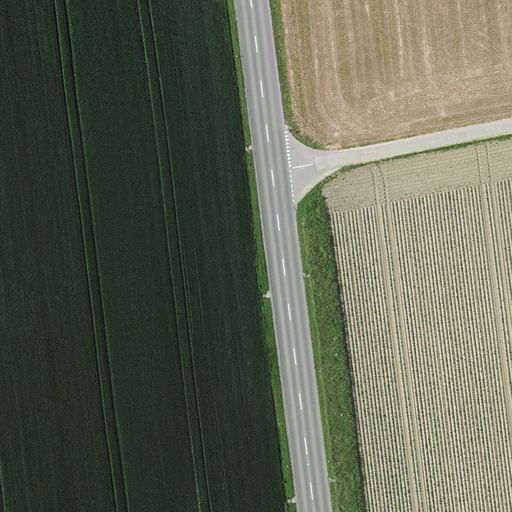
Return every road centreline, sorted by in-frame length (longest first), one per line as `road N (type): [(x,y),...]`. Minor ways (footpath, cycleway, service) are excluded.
road 1 (tertiary): [(314,511),(252,0)]
road 2 (track): [(511,126),(274,173)]
